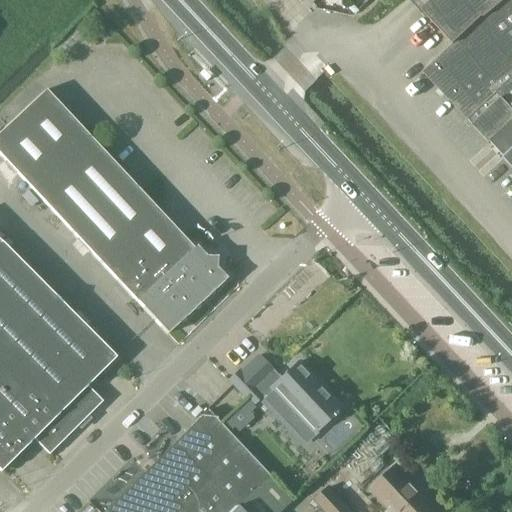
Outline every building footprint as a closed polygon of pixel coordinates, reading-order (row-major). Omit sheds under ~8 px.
[(511,0),(433,0),(422,11),(453,44),(422,73),(445,98),(446,97),(467,119),(466,120),(467,121),(468,120),(473,125),(472,126),(489,144),(490,143),(503,158),(502,159),(511,169),(511,0)] [(205,262),(205,257),(189,240),(186,243),(44,90),(0,131),(0,157),(166,335),(225,279),(215,268),(209,268),(205,262)] [(114,358),(0,244),(0,243),(0,470),(32,438),(48,454),(100,402),(85,387),(114,358)] [(237,371),(226,381),(252,407),(262,398),(264,396),(265,398),(272,391),(269,389),(280,379),(274,372),(272,370),(258,355),(257,354),(240,370),(237,372),(237,371)] [(265,398),(263,400),(305,445),(315,436),(313,435),(341,408),(298,362),(280,379),(269,389),(272,391),(265,398)] [(190,414),(194,419),(201,411),(197,407),(190,414)] [(267,475),(207,411),(105,511),(240,511),(235,507),(267,475)] [(370,489),(391,511),(438,511),(439,511),(395,466),(370,489)] [(314,501),(324,511),(351,511),(329,487),(314,501)]
